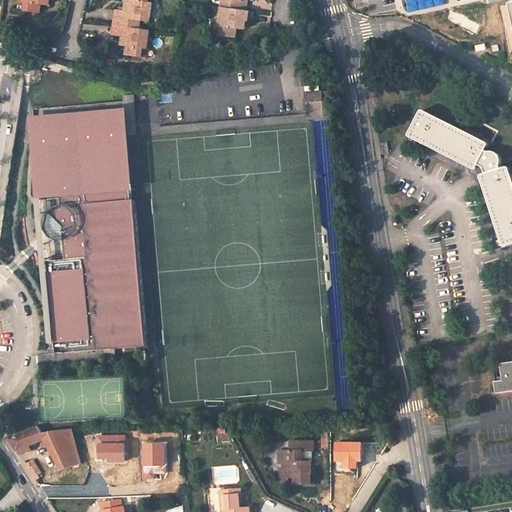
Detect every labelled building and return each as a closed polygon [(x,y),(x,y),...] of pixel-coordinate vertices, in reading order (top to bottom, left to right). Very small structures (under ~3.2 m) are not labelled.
[(25,2),(24,11),(40,14),(41,5),(49,6),(50,0),(22,0),(23,2),(25,2)] [(124,11),(116,10),(113,25),(141,29),(142,21),(151,22),(153,4),(149,3),(149,0),(132,0),(132,1),(126,0),(124,11)] [(221,0),(220,8),(248,11),(249,0),(221,0)] [(219,35),(236,37),(238,30),(246,31),(247,22),(254,23),(255,12),(248,11),(220,8),(218,26),(220,26),(219,35)] [(476,32),(506,24),(501,9),(471,17),(476,32)] [(126,46),(125,56),(143,58),(145,49),(148,50),(152,30),(141,29),(113,25),(112,35),(122,36),(121,45),(126,46)] [(301,77),(302,86),(313,85),(312,76),(301,77)] [(322,91),(305,93),(306,102),(323,101),(322,91)] [(54,354),(147,345),(135,200),(132,200),(127,135),(136,134),(133,95),(123,96),(124,101),(32,109),(38,175),(58,173),(58,181),(57,181),(56,181),(56,182),(55,182),(54,182),(53,182),(53,183),(53,182),(53,183),(52,183),(51,183),(51,184),(50,184),(50,185),(49,185),(48,186),(47,186),(47,187),(46,187),(46,188),(56,198),(60,202),(62,220),(63,235),(44,236),(46,250),(44,250),(51,337),(51,341),(53,341),(54,354)] [(511,244),(511,177),(509,167),(507,166),(502,168),(501,165),(501,162),(501,160),(501,159),(500,156),(498,153),(495,152),(492,151),(490,151),(486,149),(487,145),(486,142),(425,110),(421,110),(409,133),(410,137),(476,169),(477,169),(478,167),(478,168),(481,169),(482,171),(483,174),(482,175),(481,177),(503,244),(506,246),(511,244)] [(497,382),(499,393),(511,391),(511,362),(503,364),(505,381),(497,382)] [(27,446),(44,439),(62,469),(82,464),(81,463),(74,436),(73,430),(64,431),(53,432),(43,433),(39,428),(8,438),(18,454),(28,450),(27,446)] [(81,463),(96,459),(88,432),(74,436),(81,463)] [(281,466),(282,475),(284,475),(296,475),(296,481),(312,481),(312,459),(303,459),(303,448),(314,448),(314,438),(291,438),(291,448),(284,447),(284,460),(284,465),(281,466)] [(41,473),(34,462),(26,466),(35,481),(40,478),(38,475),(41,473)] [(222,508),(225,508),(224,511),(249,511),(249,505),(243,506),(242,494),(238,495),(237,487),(225,488),(226,496),(221,497),(222,508)]
